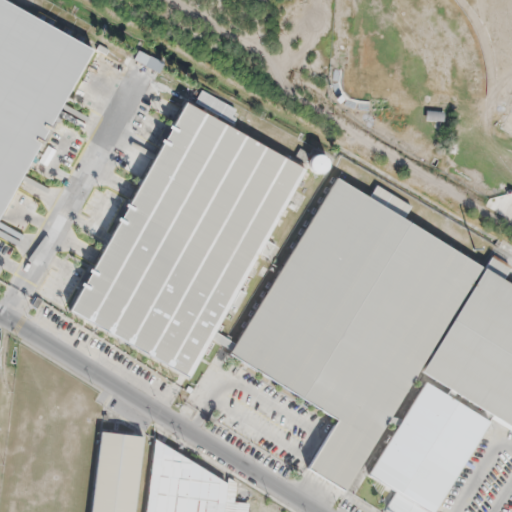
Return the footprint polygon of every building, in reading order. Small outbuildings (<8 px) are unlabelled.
[(0,0),(0,226),(88,42),(0,0)] [(194,377),(256,249),(268,255),(271,249),(270,249),(272,244),(268,242),(306,163),(178,101),(73,319),(194,377)] [(511,511),(511,290),(331,184),(234,349),(340,412),(308,467),(328,479),(353,485),(374,471),(392,482),(394,475),(495,422),(511,432),(511,511)] [(95,511),(138,511),(145,431),(102,428),(95,511)] [(146,511),(248,511),(249,501),(237,500),(238,481),(155,438),(150,505),(147,511),(146,511)]
